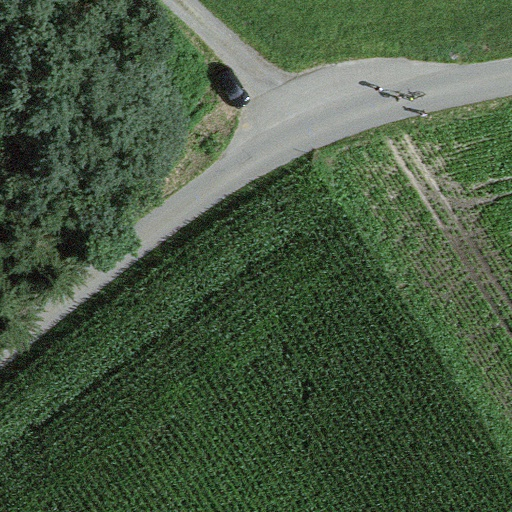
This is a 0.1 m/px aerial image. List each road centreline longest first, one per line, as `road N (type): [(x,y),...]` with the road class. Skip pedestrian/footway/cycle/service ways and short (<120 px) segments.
road 1 (track): [(511,79),(303,136),(0,364)]
road 2 (track): [(184,0),(232,43),(303,136)]
